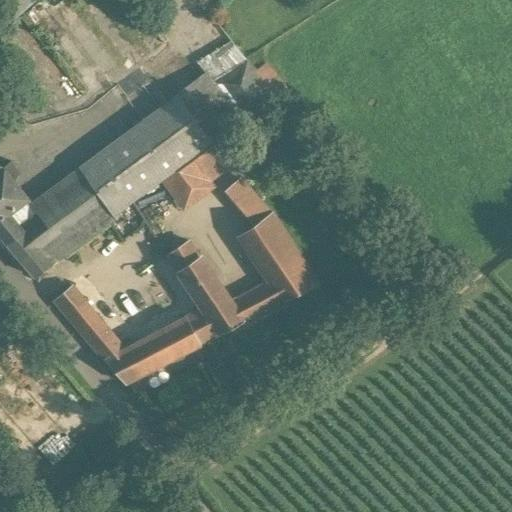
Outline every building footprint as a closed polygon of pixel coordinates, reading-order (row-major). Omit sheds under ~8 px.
[(0,30),(35,0),(1,0),(2,0),(0,1),(0,30)] [(114,218),(161,183),(195,159),(211,148),(277,99),(276,98),(287,90),(267,63),(256,71),(247,59),(213,80),(206,72),(176,95),(57,183),(68,198),(41,219),(2,168),(0,168),(0,234),(35,279),(116,220),(114,218)] [(130,95),(136,109),(149,103),(143,89),(130,95)] [(227,170),(211,148),(195,159),(211,181),(227,170)] [(219,336),(223,334),(243,323),(244,325),(286,303),(285,302),(311,288),(313,292),(321,288),(319,284),(272,213),(254,226),(237,237),(267,282),(235,299),(232,300),(202,254),(201,255),(191,238),(164,257),(198,309),(195,311),(211,342),(220,337),(219,336)] [(54,301),(124,385),(125,385),(126,384),(201,346),(211,342),(195,311),(126,347),(87,300),(79,306),(66,290),(54,301)] [(355,351),(369,342),(362,331),(365,329),(355,311),(336,322),(346,340),(348,341),(355,351)]
